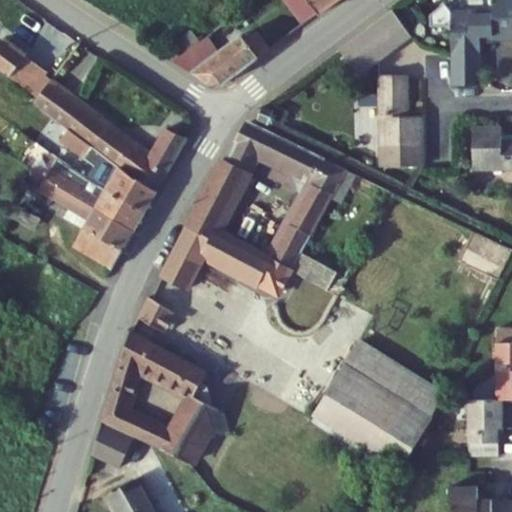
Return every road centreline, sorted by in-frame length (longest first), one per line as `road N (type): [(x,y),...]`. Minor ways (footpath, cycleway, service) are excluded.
road 1 (residential): [(224,117),(123,298),(56,511)]
road 2 (unclassified): [(224,117),(48,0)]
road 3 (residential): [(370,0),(224,117)]
